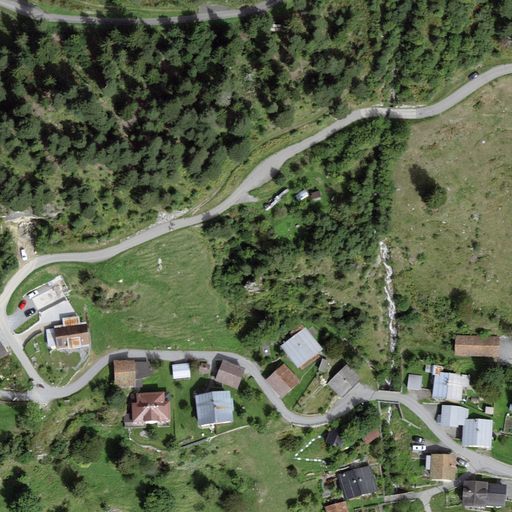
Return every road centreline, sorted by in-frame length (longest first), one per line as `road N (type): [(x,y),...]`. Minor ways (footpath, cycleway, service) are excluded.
road 1 (unclassified): [(1,310),(6,333),(50,392),(73,388),(119,354),(232,357),(293,418),(324,418),(359,397),(400,397),(461,450),(511,471)]
road 2 (unclassified): [(511,68),(427,112),(355,116),(286,154),(200,218),(107,252),(36,263),(1,310)]
road 3 (unclassified): [(274,0),(225,16),(125,25),(0,1)]
